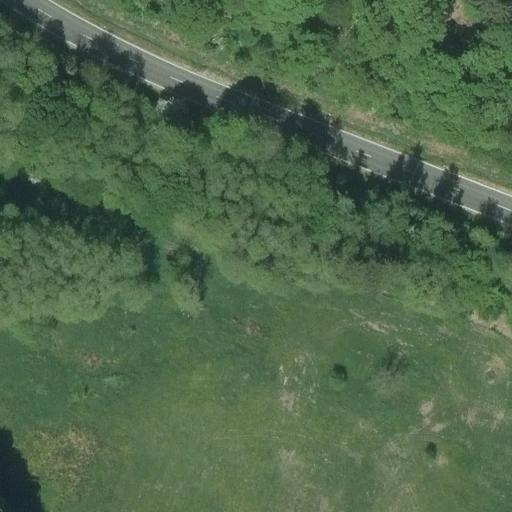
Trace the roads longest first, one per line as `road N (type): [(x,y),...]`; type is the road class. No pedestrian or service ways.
road 1 (track): [(511,337),(0,148)]
road 2 (secondary): [(511,212),(206,96),(21,0)]
